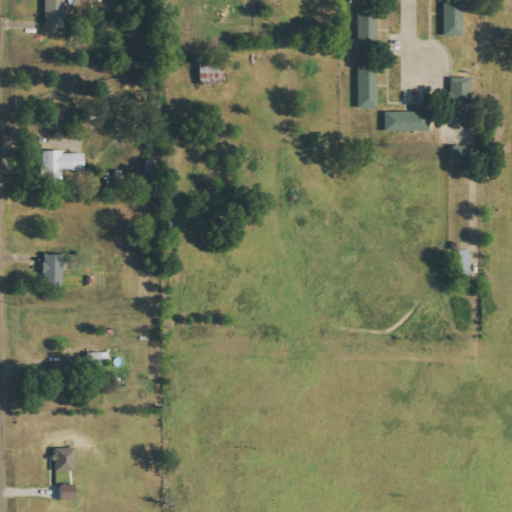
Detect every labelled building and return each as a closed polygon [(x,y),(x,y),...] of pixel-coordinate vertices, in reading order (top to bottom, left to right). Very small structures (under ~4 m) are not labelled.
[(45,0),(45,27),(65,28),(65,0),(45,0)] [(463,35),(462,0),(443,0),(444,36),(463,35)] [(358,8),(359,46),(378,46),(378,7),(358,8)] [(199,59),(200,81),(224,80),(224,59),(199,59)] [(359,108),(378,107),(378,63),(358,63),(359,108)] [(463,122),(463,103),(469,104),(470,78),(451,77),(449,121),(463,122)] [(386,131),(430,131),(429,111),(385,112),(386,131)] [(462,146),(452,147),(453,162),(463,162),(462,146)] [(85,170),(86,152),(44,152),(44,185),(63,185),(63,170),(85,170)] [(63,254),(44,255),(45,287),(64,287),(63,254)] [(75,471),(75,448),(54,448),(55,472),(75,471)] [(75,500),(75,485),(60,484),(60,500),(75,500)]
